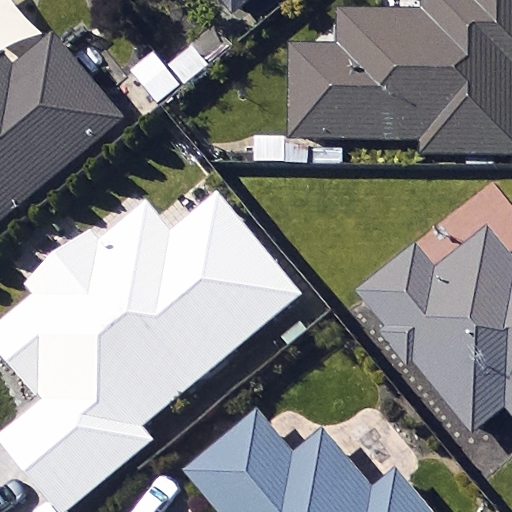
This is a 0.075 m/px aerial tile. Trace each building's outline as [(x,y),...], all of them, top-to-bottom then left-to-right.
[(225,0),(239,16),(258,0),(225,0)] [(511,0),(426,0),(426,17),(345,17),(345,52),(294,52),(293,141),(423,142),(423,157),(511,156),(511,0)] [(13,81),(0,66),(0,225),(130,118),(64,39),(13,81)] [(168,68),(159,57),(136,76),(163,109),(215,66),(197,44),(168,68)] [(305,297),(222,197),(175,236),(150,207),(105,245),(96,233),(35,283),(45,295),(0,332),(0,346),(48,404),(4,441),(62,511),(73,511),(157,442),(147,429),(305,297)] [(511,200),(375,306),(392,327),(379,336),(413,379),(425,370),(475,435),(510,408),(511,411),(511,200)] [(297,460),(260,416),(190,473),(222,511),(429,511),(399,475),(377,494),(327,434),(297,460)]
